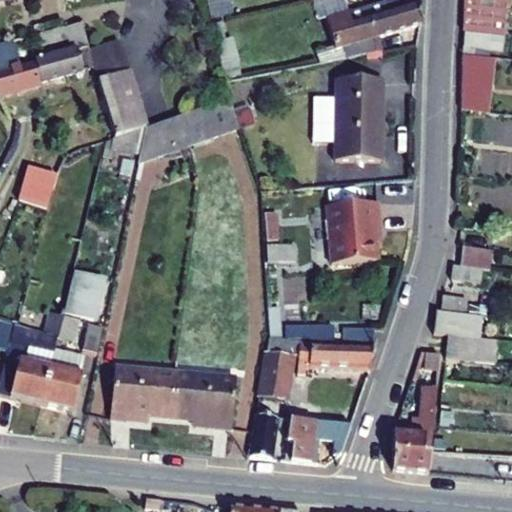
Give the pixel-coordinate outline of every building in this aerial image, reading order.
[(346,13),(341,0),(313,0),(311,1),(317,22),(323,20),(346,13)] [(400,9),(397,0),(346,13),(323,20),(332,49),(318,53),(322,66),(385,54),(381,39),(419,29),(420,5),(400,9)] [(493,0),(463,0),(461,32),(464,32),(490,34),(506,36),(506,25),(491,24),(493,0)] [(86,49),(80,26),(31,38),(37,63),(16,69),(10,53),(3,55),(0,46),(0,97),(81,75),(76,52),(86,49)] [(488,52),(490,34),(464,32),(462,49),(488,52)] [(0,46),(3,55),(10,53),(8,44),(0,46)] [(93,72),(97,86),(128,77),(120,47),(88,56),(93,72)] [(81,75),(93,72),(88,56),(86,49),(76,52),(81,75)] [(494,60),(462,56),(461,111),(487,114),(494,60)] [(97,86),(112,142),(137,133),(144,131),(146,131),(128,77),(97,86)] [(336,82),(334,162),(381,163),(383,83),(336,82)] [(228,103),(209,109),(204,145),(239,134),(228,103)] [(209,109),(146,131),(144,131),(137,167),(204,145),(209,109)] [(105,145),(101,160),(111,161),(113,153),(133,158),(137,133),(112,142),(105,145)] [(332,268),(380,264),(377,233),(381,233),(378,205),(334,209),(337,245),(331,246),(332,268)] [(337,245),(334,209),(327,210),(331,246),(337,245)] [(263,217),(266,244),(278,243),(276,216),(263,217)] [(265,265),(266,304),(279,304),(278,266),(296,266),(295,249),(267,249),(268,265),(265,265)] [(480,272),(489,273),(492,253),(462,249),(460,269),(480,272)] [(460,269),(452,267),(449,284),(478,288),(480,272),(460,269)] [(76,275),(67,315),(94,321),(104,282),(76,275)] [(465,302),(441,299),(440,314),(463,316),(465,302)] [(23,306),(17,330),(33,334),(39,310),(23,306)] [(50,314),(44,336),(49,338),(58,340),(63,318),(50,314)] [(440,314),(436,314),(432,337),(446,337),(474,340),(479,318),(463,316),(440,314)] [(80,322),(63,318),(58,340),(74,345),(80,322)] [(0,324),(0,348),(7,350),(14,328),(0,324)] [(88,327),(83,353),(97,356),(102,330),(88,327)] [(343,331),(342,347),(372,349),(374,332),(343,331)] [(474,340),(446,337),(444,361),(495,366),(497,342),(474,340)] [(49,338),(46,353),(54,355),(55,351),(58,340),(49,338)] [(299,359),(298,378),(305,379),(306,372),(371,373),(372,349),(342,347),(269,341),(267,355),(299,359)] [(20,362),(11,400),(42,407),(54,355),(46,353),(28,349),(24,363),(20,362)] [(55,351),(54,355),(42,407),(74,415),(84,373),(82,373),(85,358),(55,351)] [(438,357),(424,355),(423,375),(437,376),(438,357)] [(266,357),(259,398),(282,402),(286,403),(293,363),(266,357)] [(115,371),(110,421),(133,424),(134,416),(147,417),(171,419),(175,376),(115,371)] [(235,382),(175,376),(171,419),(195,422),(207,423),(207,431),(230,433),(235,382)] [(436,392),(421,391),(419,421),(411,420),(410,438),(394,437),(391,474),(429,477),(436,392)] [(259,398),(256,417),(279,420),(282,402),(259,398)] [(299,405),(298,414),(310,417),(312,407),(299,405)] [(312,407),(310,417),(340,421),(342,409),(312,405),(312,407)] [(134,416),(133,424),(146,425),(147,417),(134,416)] [(256,417),(248,460),(272,463),(277,430),(289,431),(290,421),(279,420),(256,417)] [(351,429),(290,421),(289,431),(287,444),(292,445),(290,465),(312,467),(315,443),(332,446),(331,458),(338,459),(341,457),(351,429)] [(195,422),(194,430),(207,431),(207,423),(195,422)]
